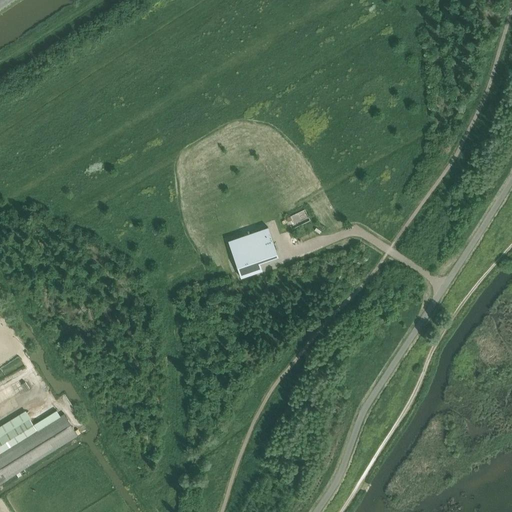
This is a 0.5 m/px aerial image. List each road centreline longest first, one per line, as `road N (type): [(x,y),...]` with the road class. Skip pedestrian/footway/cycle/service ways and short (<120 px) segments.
road 1 (unknown): [(222,511),(258,409),(318,328),(375,271),(456,158),(511,11)]
road 2 (track): [(443,288),(357,231),(293,249)]
